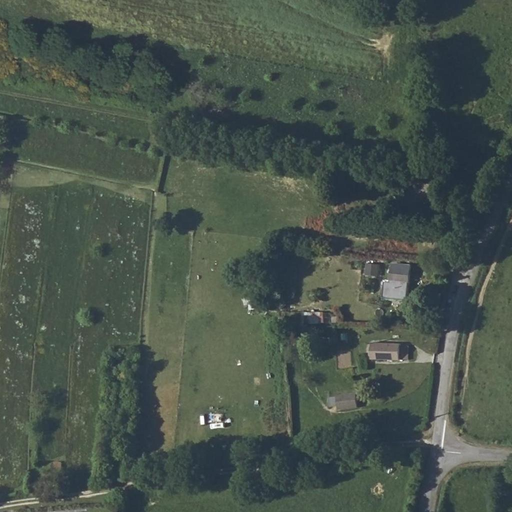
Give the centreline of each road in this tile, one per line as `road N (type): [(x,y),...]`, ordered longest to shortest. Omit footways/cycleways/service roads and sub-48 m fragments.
road 1 (track): [(434,453),(399,446),(0,508)]
road 2 (unclassified): [(511,184),(457,307),(434,453)]
